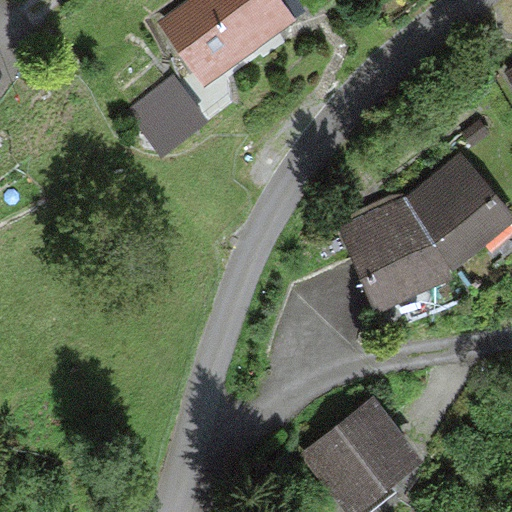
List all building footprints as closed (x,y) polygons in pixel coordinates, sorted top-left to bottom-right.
[(293,18),(279,0),(182,0),(156,20),(202,84),(293,18)] [(206,116),(170,73),(124,108),(159,153),(206,116)] [(511,212),(459,148),(401,195),(450,270),(511,218),(511,212)] [(452,277),(450,270),(401,195),(336,227),(372,309),(452,277)] [(422,456),(374,391),(303,443),(352,508),(422,456)]
